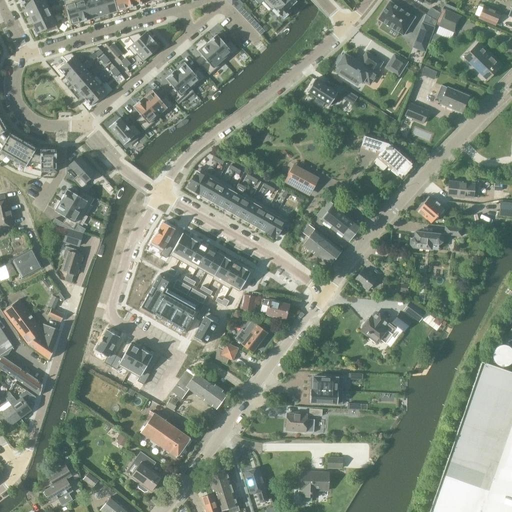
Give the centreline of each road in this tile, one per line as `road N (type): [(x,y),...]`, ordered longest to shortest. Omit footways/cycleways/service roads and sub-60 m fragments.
road 1 (unclassified): [(162,511),(326,288)]
road 2 (unclassified): [(326,288),(511,84)]
road 3 (residential): [(158,189),(171,168),(347,28)]
road 4 (residential): [(18,475),(94,239)]
road 5 (residential): [(326,288),(158,189)]
road 6 (residential): [(172,10),(32,53)]
road 7 (residential): [(83,126),(190,30)]
